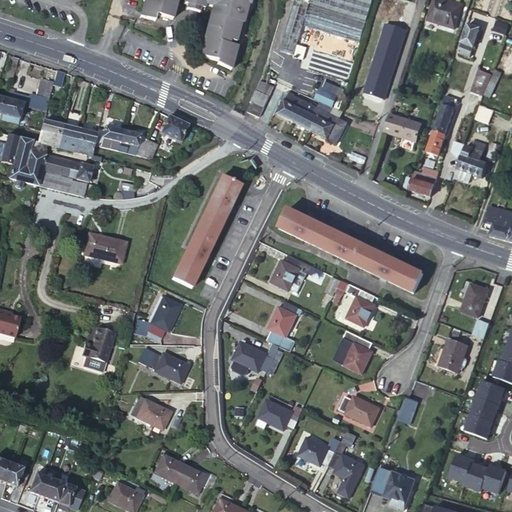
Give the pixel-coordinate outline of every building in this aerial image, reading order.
[(139,19),(154,22),(171,27),(176,6),(183,7),(182,12),(185,12),(188,13),(189,11),(198,14),(198,16),(201,16),(204,17),(206,13),(212,15),(210,24),(221,27),(220,29),(231,32),(231,30),(242,32),(244,33),(249,14),(252,3),(252,0),(142,0),(141,4),(143,5),(139,19)] [(300,69),(348,82),(365,22),(309,4),(296,0),(293,0),(279,51),(295,56),(295,58),(303,61),(300,69)] [(310,0),(309,4),(365,22),(371,0),(310,0)] [(450,0),(433,0),(427,21),(454,30),(463,4),(450,0)] [(188,13),(185,12),(184,17),(199,21),(201,16),(198,16),(198,14),(189,11),(188,13)] [(153,28),(154,22),(139,19),(138,24),(153,28)] [(221,27),(210,24),(206,40),(207,40),(205,49),(223,53),(221,61),(220,63),(235,72),(238,56),(230,54),(231,49),(237,51),(242,32),(231,30),(231,32),(220,29),(221,27)] [(480,28),(468,24),(458,53),(470,57),(480,28)] [(494,38),(504,42),(507,34),(497,31),(494,38)] [(223,53),(205,49),(203,55),(204,56),(206,57),(208,58),(221,61),(223,53)] [(11,83),(18,59),(13,57),(11,57),(5,81),(11,83)] [(483,96),(492,74),(478,70),(470,92),(483,96)] [(495,70),(483,96),(490,99),(502,73),(495,70)] [(63,73),(57,71),(54,83),(59,85),(63,73)] [(29,98),(26,106),(26,107),(45,112),(52,83),(42,80),(39,88),(38,88),(36,100),(29,98)] [(273,88),(260,81),(255,90),(258,91),(269,96),(273,88)] [(255,90),(249,101),(251,102),(263,108),(269,96),(258,91),(255,90)] [(318,90),(314,99),(319,101),(331,106),(336,97),(318,90)] [(289,92),(284,93),(280,100),(284,101),(278,114),(294,122),(305,102),(294,97),(295,95),(289,92)] [(434,132),(446,136),(458,100),(446,96),(434,132)] [(490,99),(483,96),(479,106),(490,110),(492,104),(489,103),(490,99)] [(1,121),(17,125),(21,113),(23,105),(7,101),(1,121)] [(258,117),(263,108),(251,102),(246,111),(258,117)] [(294,122),(311,131),(317,118),(312,115),(316,108),(305,102),(294,122)] [(316,108),(328,114),(331,108),(319,102),(316,108)] [(493,111),(509,117),(511,111),(492,104),(490,110),(493,111)] [(490,110),(479,106),(475,119),(488,124),(493,111),(490,110)] [(324,121),(328,114),(316,108),(312,115),(317,118),(311,131),(327,139),(334,126),(324,121)] [(338,119),(341,113),(331,108),(328,114),(338,119)] [(65,127),(63,126),(57,149),(73,153),(79,130),(77,129),(81,115),(69,112),(65,127)] [(327,139),(332,141),(339,119),(338,119),(328,114),(324,121),(334,126),(327,139)] [(178,122),(168,117),(160,135),(179,144),(187,127),(178,122)] [(423,128),(391,118),(386,135),(417,145),(423,128)] [(332,141),(333,142),(342,124),(342,121),(339,119),(332,141)] [(63,126),(43,121),(39,137),(38,142),(32,140),(29,151),(40,154),(42,146),(47,147),(57,149),(63,126)] [(342,124),(333,142),(337,144),(347,123),(342,121),(342,124)] [(104,128),(103,131),(101,140),(102,140),(100,148),(117,151),(123,133),(104,128)] [(103,131),(98,129),(97,134),(94,146),(100,148),(102,140),(101,140),(103,131)] [(97,134),(79,130),(73,153),(91,157),(93,151),(94,146),(97,134)] [(439,156),(446,136),(434,132),(429,130),(428,134),(433,135),(427,152),(439,156)] [(140,137),(123,133),(117,151),(135,156),(140,137)] [(18,137),(7,135),(0,163),(11,166),(18,137)] [(32,140),(18,137),(11,166),(8,179),(16,182),(24,183),(83,198),(86,185),(41,173),(41,172),(45,156),(40,154),(29,151),(32,140)] [(144,138),(140,137),(135,156),(140,157),(146,141),(144,138)] [(146,141),(140,157),(150,159),(156,146),(146,141)] [(464,145),(454,142),(452,149),(458,156),(460,151),(462,151),(464,145)] [(472,149),(465,147),(457,170),(482,178),(487,164),(480,162),(486,145),(475,142),(472,149)] [(500,146),(492,143),(487,155),(496,158),(500,146)] [(51,166),(53,158),(45,156),(41,172),(50,174),(51,166)] [(73,163),(53,158),(51,166),(71,171),(73,163)] [(79,165),(73,163),(71,171),(69,179),(76,181),(79,165)] [(76,181),(88,184),(92,168),(79,165),(76,181)] [(71,171),(51,166),(50,174),(69,179),(71,171)] [(422,174),(437,178),(439,172),(424,167),(422,174)] [(415,172),(409,190),(431,197),(437,178),(422,174),(415,172)] [(241,187),(221,178),(172,280),(191,289),(241,187)] [(24,183),(16,182),(15,187),(17,189),(20,190),(23,189),(24,183)] [(135,187),(123,184),(122,190),(134,192),(135,187)] [(189,200),(179,195),(174,206),(184,211),(189,200)] [(496,215),(491,235),(490,237),(511,242),(511,215),(507,214),(511,201),(495,195),(488,212),(496,215)] [(423,275),(288,210),(279,229),(415,294),(423,275)] [(108,242),(88,237),(84,256),(120,265),(125,244),(109,240),(108,242)] [(315,268),(289,256),(286,263),(283,262),(272,283),(289,292),(290,290),(298,294),(307,274),(312,276),(315,268)] [(333,296),(340,281),(333,278),(326,292),(333,296)] [(372,304),(375,297),(341,281),(338,288),(351,294),(340,316),(365,328),(375,306),(372,304)] [(488,291),(471,285),(461,312),(478,318),(488,291)] [(133,333),(139,335),(141,330),(148,332),(162,339),(165,332),(168,333),(181,307),(163,298),(151,324),(137,320),(133,333)] [(299,308),(286,302),(283,309),(279,307),(269,329),(272,331),(287,338),(297,316),(296,316),(297,314),(299,308)] [(309,313),(299,308),(297,314),(306,319),(309,313)] [(5,314),(0,312),(0,335),(14,340),(20,320),(5,316),(5,314)] [(135,318),(130,316),(127,326),(133,327),(135,318)] [(472,335),(483,339),(489,324),(478,320),(472,335)] [(113,335),(95,330),(91,347),(85,346),(82,358),(105,364),(113,335)] [(272,331),(266,342),(273,345),(279,348),(289,352),(294,341),(287,338),(272,331)] [(369,351),(373,343),(348,331),(344,339),(354,344),(346,362),(343,361),(341,364),(362,374),(373,353),(369,351)] [(148,332),(146,336),(145,338),(159,344),(162,339),(148,332)] [(468,347),(449,340),(438,366),(458,374),(468,347)] [(260,369),(267,373),(268,372),(278,350),(279,348),(273,345),(267,357),(266,357),(266,355),(241,343),(233,360),(258,373),(260,369)] [(511,347),(508,346),(502,362),(511,365),(511,347)] [(161,357),(145,349),(138,362),(154,370),(154,372),(180,385),(189,367),(163,354),(161,357)] [(278,350),(268,372),(273,375),(283,353),(278,350)] [(511,365),(502,362),(500,361),(494,378),(511,384),(511,365)] [(483,382),(477,399),(497,406),(500,397),(502,398),(505,390),(483,382)] [(353,401),(346,397),(340,410),(346,414),(346,415),(371,427),(379,409),(355,397),(353,401)] [(418,403),(407,398),(398,419),(410,424),(418,403)] [(497,406),(477,399),(471,415),(494,423),(497,415),(494,414),(497,406)] [(172,413),(144,400),(143,404),(137,402),(131,416),(163,431),(172,413)] [(286,427),(293,430),(300,416),(293,413),(267,400),(258,418),(284,431),(286,427)] [(300,416),(303,410),(296,407),(293,413),(300,416)] [(471,415),(465,432),(485,439),(488,431),(491,432),(494,423),(471,415)] [(342,442),(329,466),(336,470),(334,473),(345,479),(338,493),(349,498),(364,465),(344,455),(343,457),(341,456),(346,445),(351,447),(355,437),(346,433),(342,442)] [(322,463),(329,466),(342,442),(334,438),(329,448),(307,438),(299,456),(321,466),(322,463)] [(475,459),(467,456),(466,458),(457,455),(449,478),(466,484),(473,464),(475,459)] [(154,474),(176,485),(184,467),(162,457),(154,474)] [(0,482),(5,485),(13,466),(4,463),(0,471),(0,482)] [(490,468),(482,465),(481,467),(473,464),(466,484),(465,486),(481,492),(483,489),(490,468)] [(499,467),(491,464),(490,468),(483,489),(499,494),(507,472),(498,469),(499,467)] [(23,470),(13,466),(5,485),(16,489),(23,470)] [(184,467),(176,485),(198,495),(206,477),(184,467)] [(102,476),(94,471),(91,478),(99,482),(102,476)] [(415,480),(393,472),(384,497),(406,505),(415,480)] [(57,505),(65,486),(35,474),(28,493),(57,505)] [(135,511),(143,497),(117,484),(107,503),(127,511),(135,511)] [(75,490),(65,486),(57,505),(68,509),(75,490)] [(82,492),(75,490),(68,509),(75,511),(82,492)] [(213,511),(239,511),(240,510),(218,500),(213,511)] [(406,505),(393,501),(391,505),(404,510),(406,505)]
